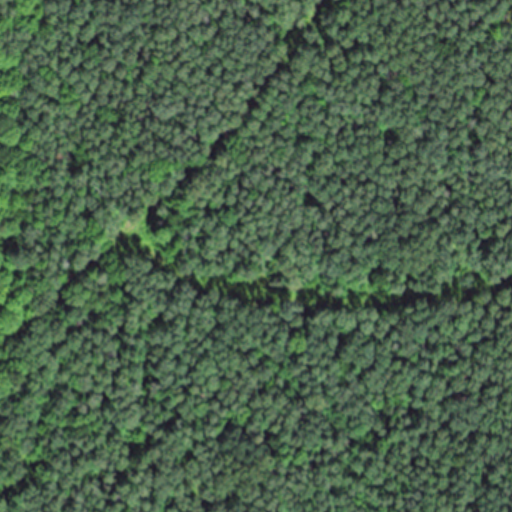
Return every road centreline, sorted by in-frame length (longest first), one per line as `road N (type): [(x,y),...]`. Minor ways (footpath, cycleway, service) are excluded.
road 1 (track): [(314,0),(271,77),(124,234),(0,349)]
road 2 (track): [(124,234),(189,278),(363,308),(511,279)]
